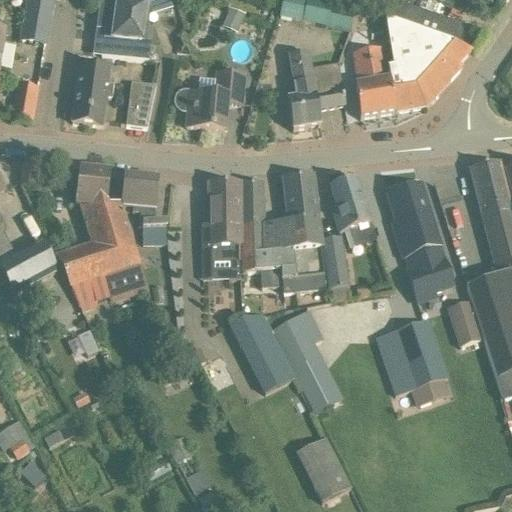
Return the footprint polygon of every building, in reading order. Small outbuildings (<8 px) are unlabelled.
[(167,0),(109,0),(100,3),(96,34),(104,35),(101,61),(148,67),(151,49),(146,49),(149,22),(172,14),(167,0)] [(355,16),(331,11),(332,8),(310,3),(310,0),(284,0),(280,21),(350,36),(355,16)] [(487,0),(504,10),(510,0),(487,0)] [(245,18),(230,11),(222,30),(237,37),(245,18)] [(51,17),(26,12),(22,44),(45,48),(51,17)] [(248,23),(263,28),(266,20),(251,15),(248,23)] [(472,55),(459,50),(385,24),(384,25),(388,52),(352,58),(357,89),(355,90),(360,123),(396,118),(396,116),(426,111),(462,71),(460,69),(472,55)] [(339,69),(312,73),(309,57),(289,60),(294,90),(299,89),(301,101),(287,103),(293,135),(321,130),(318,114),(346,110),(339,69)] [(114,89),(108,88),(110,74),(80,70),(72,127),(95,130),(95,126),(103,127),(106,102),(112,103),(114,89)] [(245,80),(219,78),(216,101),(198,100),(199,96),(185,94),(183,94),(180,96),(178,97),(177,98),(175,100),(175,102),(174,103),(174,106),(174,108),(176,112),(177,114),(178,115),(184,117),(185,118),(188,118),(186,132),(224,135),(226,107),(242,109),(245,80)] [(38,92),(18,88),(12,121),(32,125),(38,92)] [(155,91),(131,88),(126,131),(147,134),(155,91)] [(511,221),(511,222),(498,167),(470,174),(498,280),(511,275),(511,221)] [(37,171),(23,169),(21,191),(35,193),(37,171)] [(122,212),(121,208),(106,210),(109,178),(80,175),(76,209),(80,211),(91,250),(67,257),(55,262),(63,279),(69,293),(78,312),(147,290),(122,212)] [(158,184),(124,180),(121,207),(121,208),(122,212),(133,213),(132,217),(141,219),(140,227),(142,228),(144,249),(165,249),(165,226),(154,226),(158,184)] [(312,182),(284,185),(289,228),(277,229),(277,230),(276,230),(280,256),(276,257),(277,269),(281,268),(281,274),(280,274),(282,291),(283,298),(326,294),(320,253),(312,182)] [(370,228),(355,183),(330,191),(339,218),(334,220),(340,238),(351,235),(356,251),(375,244),(370,228)] [(264,229),(262,187),(240,188),(242,232),(243,277),(261,276),(261,293),(282,291),(280,274),(281,274),(281,268),(277,269),(276,257),(280,256),(276,230),(264,229)] [(420,187),(387,197),(397,228),(407,225),(411,238),(398,243),(403,259),(407,272),(405,273),(416,308),(437,301),(436,298),(454,292),(444,260),(443,261),(438,247),(439,247),(420,187)] [(238,189),(210,190),(211,230),(203,231),(204,284),(240,284),(238,189)] [(342,241),(321,244),(329,294),(350,290),(342,241)] [(13,299),(57,276),(41,244),(0,266),(0,273),(6,286),(13,299)] [(503,405),(511,402),(511,275),(498,280),(467,290),(503,405)] [(164,306),(162,291),(151,292),(152,303),(154,303),(154,307),(164,306)] [(369,292),(357,294),(358,302),(370,300),(369,292)] [(469,306),(447,313),(460,352),(481,345),(469,306)] [(273,334),(287,363),(323,345),(309,316),(273,334)] [(264,321),(243,323),(227,331),(262,400),(296,383),(264,321)] [(444,384),(448,383),(430,328),(427,327),(374,345),(416,463),(466,447),(444,384)] [(8,349),(0,353),(0,380),(2,384),(22,373),(8,349)] [(200,352),(188,357),(195,371),(207,366),(200,352)] [(159,376),(164,390),(193,378),(190,373),(192,373),(188,364),(159,376)] [(85,396),(73,403),(78,413),(90,406),(85,396)] [(43,442),(49,453),(64,445),(73,441),(68,432),(60,436),(59,434),(43,442)] [(183,441),(166,451),(176,469),(193,459),(183,441)] [(326,443),(295,459),(321,508),(351,493),(326,443)] [(21,444),(9,450),(18,465),(30,457),(21,444)]
